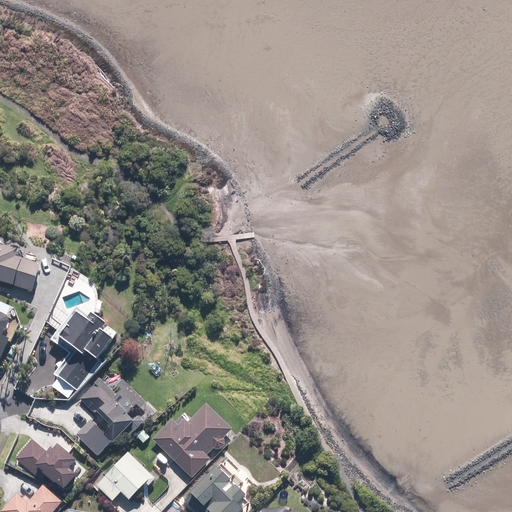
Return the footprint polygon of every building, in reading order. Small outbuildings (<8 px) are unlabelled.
[(0,282),(32,293),(41,266),(15,258),(17,251),(0,246),(0,282)] [(88,320),(76,310),(53,341),(71,355),(56,375),(61,378),(53,387),(68,399),(75,389),(77,391),(113,339),(116,336),(91,316),(88,320)] [(0,360),(9,342),(2,339),(8,325),(7,320),(0,316),(0,360)] [(76,437),(97,457),(111,443),(112,444),(131,423),(125,417),(136,406),(140,409),(146,403),(123,380),(117,387),(122,391),(116,397),(99,381),(80,400),(94,414),(95,412),(112,428),(104,436),(90,422),(76,437)] [(231,430),(205,405),(187,424),(184,421),(178,428),(172,423),(154,442),(191,477),(208,459),(206,456),(231,430)] [(32,442),(16,460),(41,482),(45,478),(54,486),(55,485),(63,491),(75,477),(68,471),(75,462),(58,447),(54,452),(50,449),(47,454),(32,442)] [(151,477),(128,455),(96,487),(112,502),(121,493),(128,500),(151,477)] [(216,471),(190,496),(205,511),(239,511),(241,511),(237,506),(244,499),(216,471)] [(54,511),(61,504),(42,487),(29,502),(25,498),(22,501),(16,496),(3,511),(54,511)]
